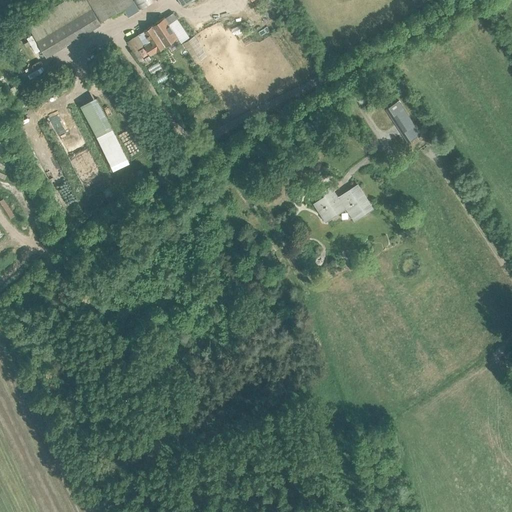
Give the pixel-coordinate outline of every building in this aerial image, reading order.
[(132,0),(89,0),(101,20),(133,1),(132,0)] [(135,0),(140,8),(153,0),(135,0)] [(133,1),(123,8),(128,16),(139,10),(133,1)] [(164,17),(152,25),(165,45),(177,37),(181,43),(189,37),(173,13),(165,18),(164,17)] [(138,34),(133,38),(139,48),(144,44),(151,54),(165,45),(152,25),(148,28),(138,34)] [(398,100),(388,107),(410,141),(420,134),(398,100)] [(249,175),(241,179),(244,183),(250,192),(257,188),(252,179),(249,175)] [(322,192),(325,196),(314,203),(326,221),(346,207),(351,215),(362,208),(363,211),(371,206),(357,185),(337,197),(330,186),(322,192)]
